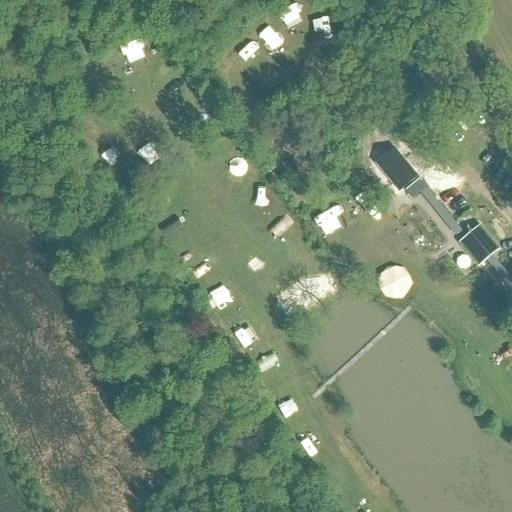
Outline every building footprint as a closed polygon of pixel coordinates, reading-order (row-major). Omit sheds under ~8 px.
[(424,50),(405,60),(393,65),(412,104),(443,89),(424,50)] [(375,161),(399,191),(419,175),(394,145),(375,161)] [(421,180),(408,191),(414,198),(422,192),(458,235),(462,232),(426,188),(428,187),(421,180)] [(334,216),(337,229),(355,225),(352,212),(334,216)] [(462,242),(482,265),(487,260),(511,290),(511,279),(492,256),(500,250),(481,227),(462,242)] [(247,294),(236,279),(220,291),(231,305),(247,294)] [(285,301),(304,322),(329,300),(310,279),(285,301)]
